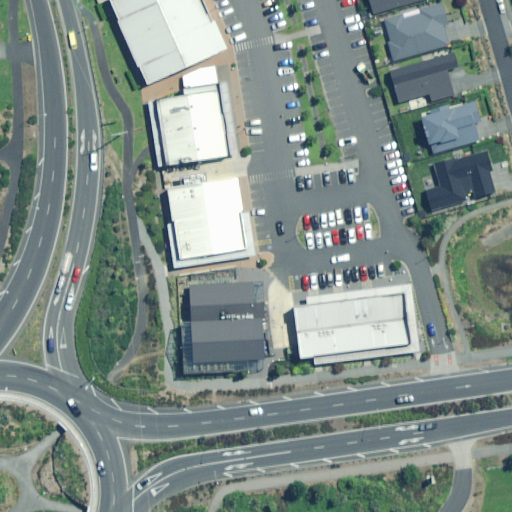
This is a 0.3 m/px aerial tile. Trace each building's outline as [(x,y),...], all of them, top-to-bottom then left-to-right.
[(226,46),(204,0),(108,0),(148,83),(226,46)] [(369,0),(373,15),(424,0),(369,0)] [(447,21),(442,3),(417,10),(418,14),(403,19),(402,15),(383,20),(389,42),(387,42),(392,62),(448,46),(442,23),(447,21)] [(457,70),(453,53),(389,71),(398,103),(428,95),(430,102),(453,96),(447,73),(457,70)] [(225,88),(160,98),(171,166),(236,155),(225,88)] [(479,141),(468,104),(420,118),(427,144),(431,155),(457,148),(479,141)] [(493,171),(487,150),(454,160),(454,158),(434,163),(441,186),(426,190),(432,211),(466,201),(464,194),(474,191),(476,198),(495,192),(489,172),(493,171)] [(237,177),(167,188),(178,259),(248,248),(237,177)] [(262,282),(189,285),(189,323),(180,323),(183,375),(263,369),(262,282)] [(307,305),(293,306),(299,358),(314,356),(315,363),(419,351),(411,284),(306,297),(307,305)]
